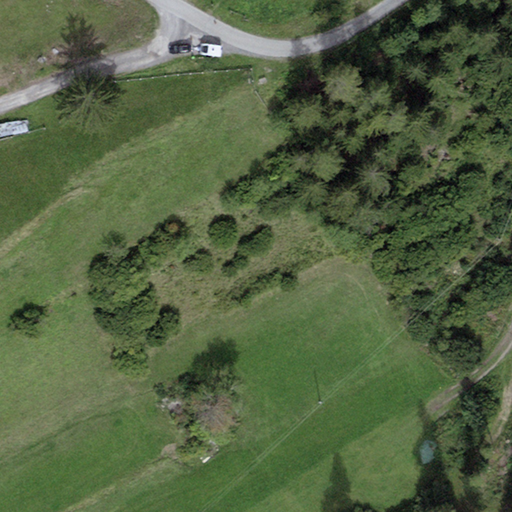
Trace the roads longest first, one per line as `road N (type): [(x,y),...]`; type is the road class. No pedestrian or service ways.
road 1 (track): [(202,25),(264,47),(342,48),(405,0)]
road 2 (track): [(511,336),(483,368),(416,413)]
